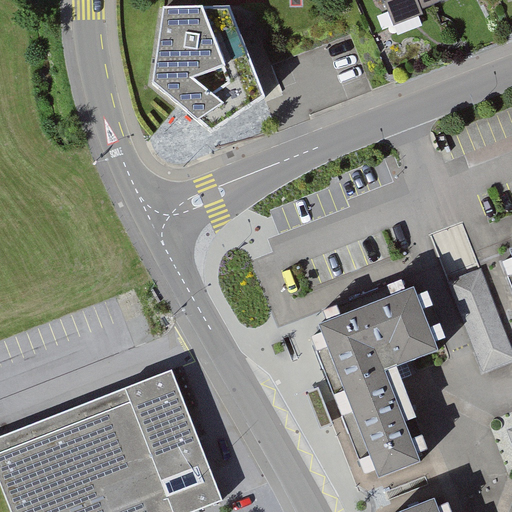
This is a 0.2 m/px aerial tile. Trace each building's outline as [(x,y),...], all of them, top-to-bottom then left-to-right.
[(415,22),(445,11),(441,0),(362,0),(368,16),(375,13),(386,41),(418,29),(415,22)] [(511,0),(498,0),(503,10),(511,6),(511,0)] [(164,7),(153,85),(211,133),(224,125),(265,97),(230,6),(180,7),(164,7)] [(511,250),(509,252),(511,258),(511,259),(500,264),(503,271),(493,275),(499,292),(510,288),(511,291),(511,304),(504,308),(511,326),(511,250)] [(477,378),(509,366),(476,276),(443,288),(477,378)] [(426,433),(414,438),(387,372),(436,352),(433,344),(444,339),(441,330),(429,335),(419,311),(431,306),(428,299),(416,303),(412,294),(406,296),(402,286),(393,290),(396,298),(342,320),(337,308),(323,314),(327,322),(317,326),(320,334),(308,339),(315,357),(326,353),(341,390),(330,394),(340,420),(350,417),(365,453),(353,458),(363,482),(372,478),(376,487),(428,466),(425,457),(434,453),(426,433)] [(0,442),(0,483),(11,511),(200,511),(224,503),(173,375),(0,442)] [(437,511),(434,503),(411,511),(437,511)]
